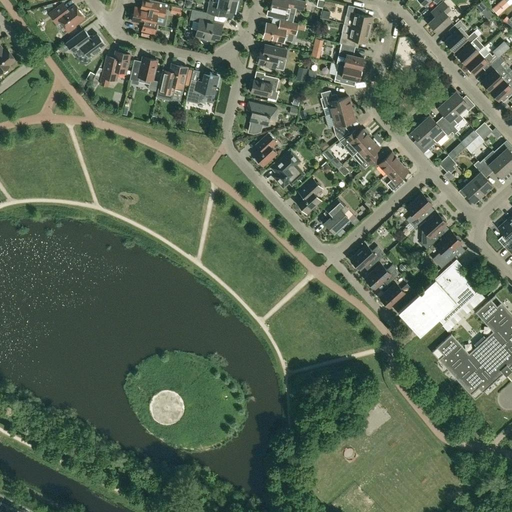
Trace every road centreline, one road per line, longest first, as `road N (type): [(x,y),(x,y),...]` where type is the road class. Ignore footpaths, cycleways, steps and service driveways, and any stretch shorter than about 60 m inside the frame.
road 1 (residential): [(332,257),(230,153),(225,131),(238,71),(228,50)]
road 2 (residential): [(109,22),(123,38),(213,59),(228,50)]
road 3 (residential): [(393,134),(372,101),(390,15)]
road 4 (residential): [(332,257),(426,172)]
